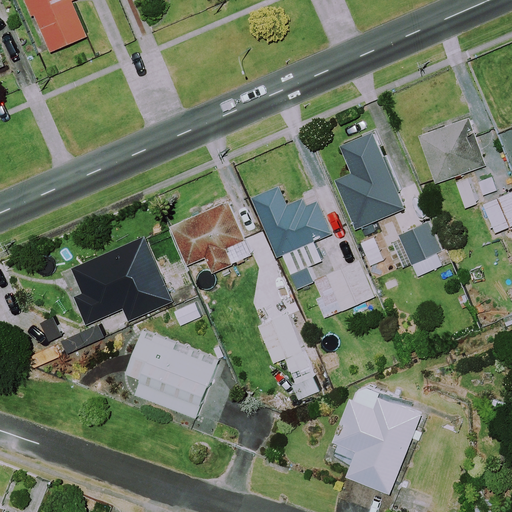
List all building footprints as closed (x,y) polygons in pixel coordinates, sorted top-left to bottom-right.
[(0,4),(4,3),(2,0),(0,0),(0,66),(13,61),(0,31),(0,4)] [(82,0),(33,0),(56,52),(93,36),(79,2),(82,0)] [(486,166),(469,120),(422,137),(438,183),(486,166)] [(405,207),(375,133),(344,145),(355,172),(336,180),(356,228),(405,207)] [(477,200),(470,178),(453,184),(459,206),(477,200)] [(333,232),(319,200),(311,203),(309,197),(290,205),(283,186),(256,198),(280,256),(285,254),(293,274),(325,260),(316,239),(333,232)] [(511,225),(511,192),(484,203),(495,233),(511,225)] [(260,252),(236,199),(175,226),(192,265),(210,257),(216,271),(260,252)] [(449,264),(432,222),(402,234),(419,276),(449,264)] [(176,301),(147,237),(77,269),(87,292),(78,295),(91,324),(129,307),(134,319),(176,301)] [(377,295),(361,260),(311,283),(327,317),(377,295)] [(206,317),(200,302),(178,311),(184,326),(206,317)] [(278,362),(287,358),(297,381),(293,383),(300,399),(323,390),(291,313),(262,325),(278,362)] [(221,359),(146,331),(130,374),(144,379),(139,394),(199,417),(221,359)] [(427,412),(360,385),(338,439),(362,449),(352,474),(395,491),(427,412)]
